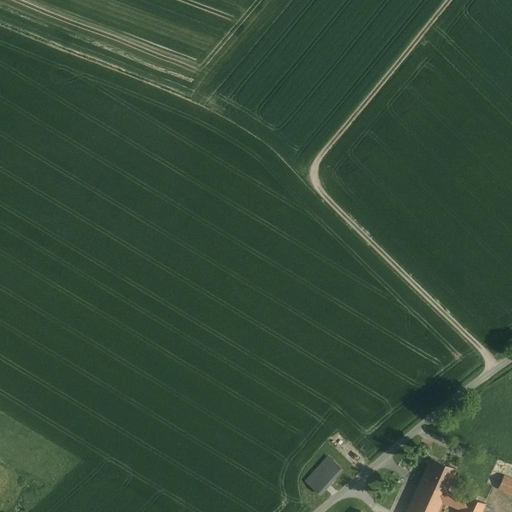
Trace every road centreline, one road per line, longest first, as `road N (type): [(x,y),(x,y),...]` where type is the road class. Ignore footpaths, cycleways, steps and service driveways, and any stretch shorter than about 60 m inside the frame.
road 1 (track): [(449,0),(313,171),(319,191),(494,369)]
road 2 (unclassified): [(511,358),(368,459),(311,511)]
